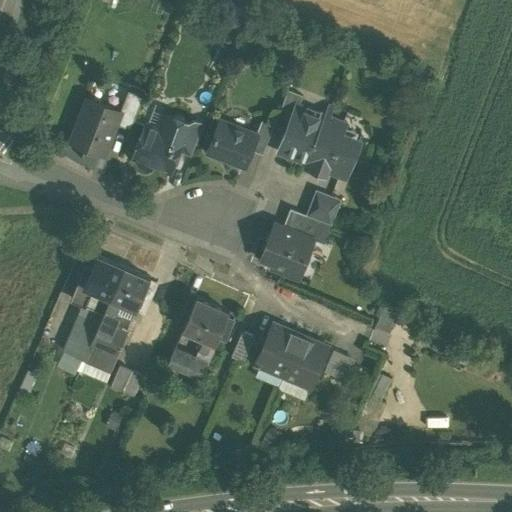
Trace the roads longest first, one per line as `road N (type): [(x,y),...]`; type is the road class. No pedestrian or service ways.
road 1 (residential): [(37,178),(210,248),(273,287),(372,328)]
road 2 (secondary): [(511,499),(347,488),(147,511)]
road 3 (secondary): [(359,511),(511,502)]
